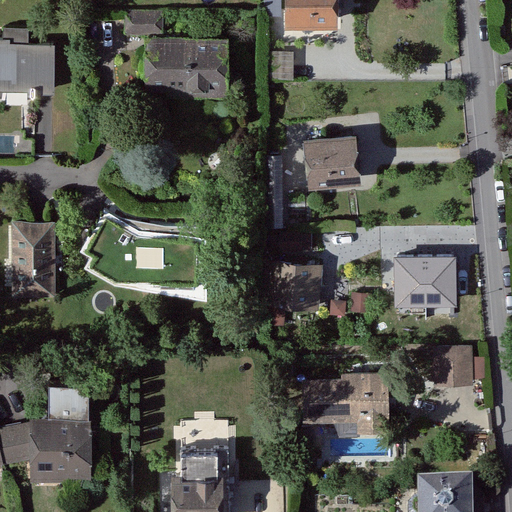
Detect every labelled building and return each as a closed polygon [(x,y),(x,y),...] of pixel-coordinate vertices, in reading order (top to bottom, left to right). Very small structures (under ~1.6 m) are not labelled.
[(281,14),(280,0),(264,0),(264,14),(281,14)] [(339,28),(338,0),(285,0),(285,19),(285,28),(293,28),(339,28)] [(164,33),(164,8),(126,9),(126,33),(164,33)] [(268,46),(294,47),(293,37),(293,28),(285,28),(285,19),(267,19),(268,46)] [(0,90),(56,90),(56,42),(30,42),(30,26),(4,26),(4,38),(0,38),(0,90)] [(231,97),(231,36),(147,37),(147,89),(170,89),(170,97),(231,97)] [(294,52),(268,51),(267,77),(293,78),(294,52)] [(365,182),(360,133),(306,138),(311,187),(365,182)] [(283,155),(267,155),(267,225),(283,225),(283,155)] [(141,226),(107,207),(84,247),(93,251),(89,262),(122,276),(200,276),(201,229),(141,226)] [(57,295),(56,220),(12,221),(13,295),(57,295)] [(356,232),(327,230),(327,245),(355,246),(356,232)] [(452,244),(452,230),(422,231),(422,245),(452,244)] [(304,249),(304,231),(281,231),(281,249),(304,249)] [(457,255),(403,256),(404,297),(457,297),(457,255)] [(320,311),(325,262),(266,257),(262,305),(269,306),(267,323),(285,325),(287,308),(320,311)] [(372,292),(353,291),(352,309),(371,311),(372,292)] [(344,298),(329,297),(328,311),(343,313),(344,298)] [(472,353),(472,342),(434,343),(435,382),(473,381),(473,376),(486,376),(485,353),(472,353)] [(292,375),(292,365),(284,365),(284,375),(292,375)] [(392,432),(391,372),(345,373),(346,378),(304,379),(305,422),(360,421),(360,433),(392,432)] [(92,381),(50,381),(50,412),(92,412),(92,381)] [(32,422),(0,427),(0,459),(1,465),(30,459),(31,483),(66,482),(69,478),(93,478),(92,418),(32,418),(32,422)] [(227,511),(227,473),(220,473),(220,450),(186,450),(186,474),(175,474),(174,511),(227,511)] [(475,511),(476,487),(420,487),(420,511),(475,511)]
